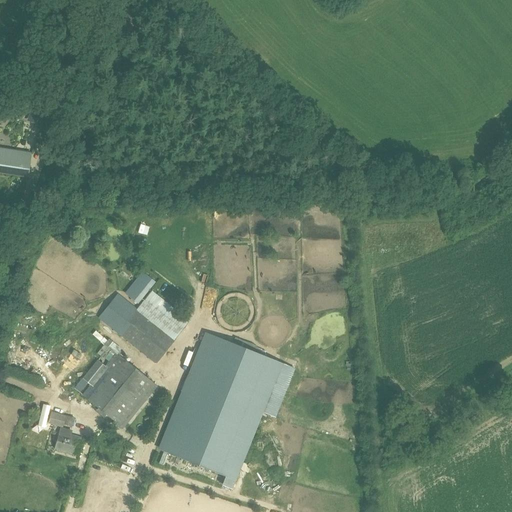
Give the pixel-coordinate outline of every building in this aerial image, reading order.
[(27,121),(40,125),(46,108),(37,105),(36,109),(32,107),(27,121)] [(0,172),(27,177),(31,153),(0,148),(0,172)] [(244,206),(234,206),(235,218),(244,218),(244,206)] [(209,221),(219,221),(219,210),(209,211),(209,221)] [(188,227),(197,227),(197,212),(187,212),(188,227)] [(138,303),(155,282),(143,272),(126,293),(138,303)] [(138,311),(120,333),(154,360),(171,337),(138,311)] [(161,321),(167,327),(172,322),(166,316),(161,321)] [(283,363),(209,334),(162,451),(226,477),(235,480),(283,363)] [(86,373),(73,388),(123,428),(158,386),(116,353),(105,365),(97,359),(86,373)] [(48,423),(62,427),(63,423),(73,426),(75,418),(66,416),(51,412),(48,423)] [(63,451),(72,453),(74,446),(80,448),(82,439),(59,433),(55,448),(58,449),(57,451),(62,452),(63,451)]
